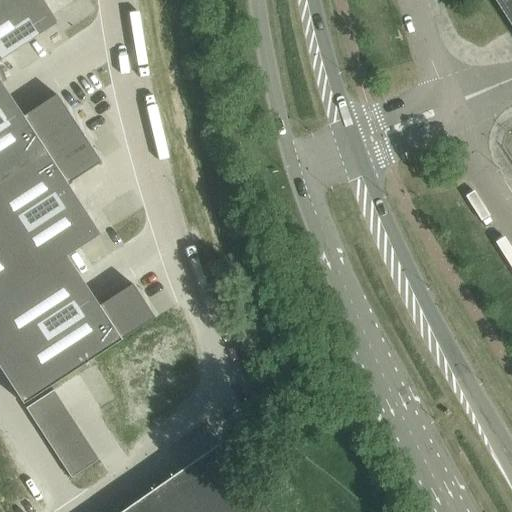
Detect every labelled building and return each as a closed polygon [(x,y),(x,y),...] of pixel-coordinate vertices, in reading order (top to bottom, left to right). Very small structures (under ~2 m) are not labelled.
[(0,0),(0,62),(10,56),(58,24),(53,15),(42,0),(0,0)] [(0,180),(79,129),(57,95),(24,117),(0,81),(0,180)] [(79,129),(0,180),(0,301),(67,257),(80,249),(101,235),(68,185),(101,163),(79,129)] [(67,257),(0,301),(0,368),(24,405),(155,319),(133,285),(99,307),(67,257)] [(54,391),(26,409),(37,427),(66,408),(54,391)] [(66,408),(37,427),(49,444),(77,426),(66,408)] [(77,426),(49,444),(60,461),(88,443),(77,426)] [(88,443),(60,461),(72,479),(77,476),(100,460),(88,443)] [(269,511),(222,443),(122,511),(269,511)]
